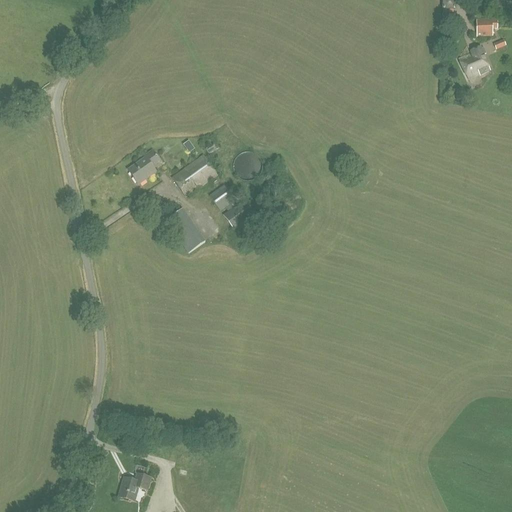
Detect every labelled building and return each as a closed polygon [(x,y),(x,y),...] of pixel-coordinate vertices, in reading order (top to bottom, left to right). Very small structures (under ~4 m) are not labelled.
[(444,0),(444,9),(454,9),(454,0),(444,0)] [(496,35),(496,31),(501,30),(501,21),(477,23),(478,36),(496,35)] [(504,41),(494,45),(497,51),(506,46),(504,41)] [(479,75),(480,77),(490,72),(490,71),(491,70),(482,47),(472,51),(473,54),(459,59),(468,80),(479,75)] [(210,155),(217,150),(212,143),(205,148),(210,155)] [(129,170),(139,185),(157,172),(153,166),(161,161),(154,151),(145,156),(146,158),(129,170)] [(172,178),(186,197),(217,175),(204,156),(172,178)] [(224,185),(209,196),(220,212),(236,201),(224,185)] [(256,215),(245,200),(224,216),(235,230),(256,215)] [(189,255),(205,243),(183,210),(166,222),(189,255)] [(213,491),(227,494),(232,467),(218,465),(213,491)] [(135,502),(138,489),(147,491),(151,478),(138,474),(136,481),(124,478),(119,498),(135,502)]
